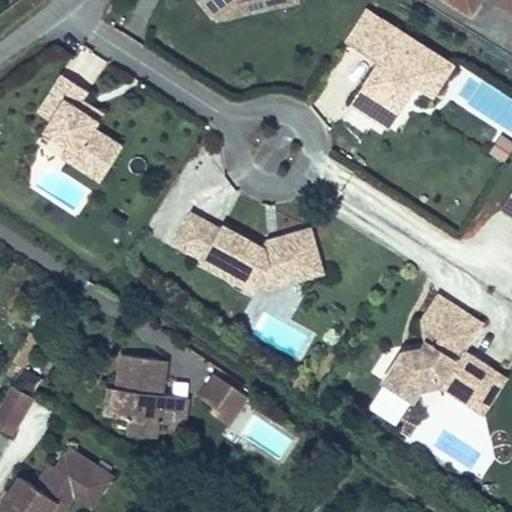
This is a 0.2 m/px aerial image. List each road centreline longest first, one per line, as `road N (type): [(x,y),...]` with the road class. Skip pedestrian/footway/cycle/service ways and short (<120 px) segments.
road 1 (residential): [(248,113),(274,104),(301,115),(314,140),(301,176),(277,187),(252,181),(232,149),(238,124)]
road 2 (unknown): [(309,166),(487,276)]
road 3 (residential): [(238,124),(70,11)]
